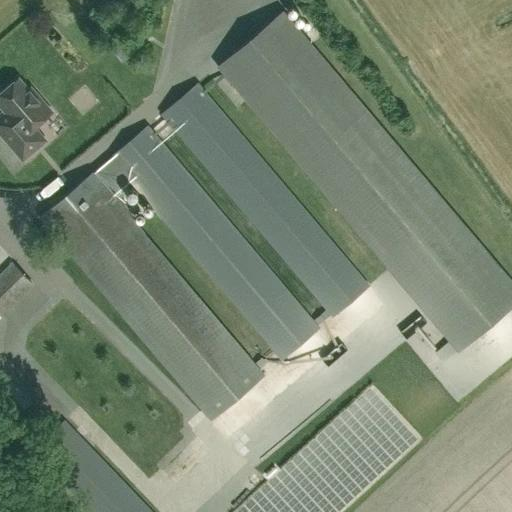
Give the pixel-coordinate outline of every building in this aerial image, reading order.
[(218,67),(459,350),(511,305),(511,280),(283,11),(218,67)] [(92,37),(80,45),(88,56),(100,48),(92,37)] [(0,95),(0,102),(8,111),(0,117),(0,130),(24,159),(45,141),(35,128),(53,113),(32,88),(29,91),(19,79),(0,95)] [(334,316),(369,286),(198,84),(162,114),(334,316)] [(113,158),(92,175),(92,174),(42,216),(214,418),(264,376),(112,198),(132,181),(284,359),(319,329),(147,127),(112,157),(113,158)] [(0,318),(34,285),(14,264),(0,276),(0,318)] [(52,310),(34,328),(170,465),(202,433),(77,308),(75,310),(75,311),(64,322),(52,310)] [(0,369),(0,413),(1,415),(23,391),(0,369)] [(93,511),(152,511),(65,421),(35,450),(93,511)] [(233,511),(263,479),(249,466),(220,498),(210,489),(202,498),(210,506),(205,511),(233,511)]
